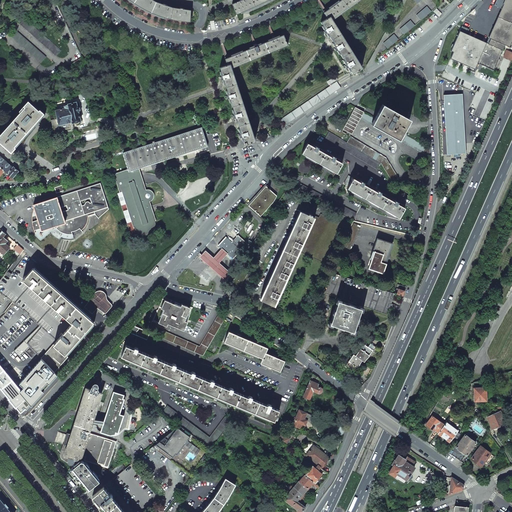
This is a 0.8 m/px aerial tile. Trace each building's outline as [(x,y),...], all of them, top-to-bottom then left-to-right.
[(130,0),(134,3),(151,13),(170,19),(190,22),(191,10),(184,9),(184,8),(180,7),(180,9),(173,7),(166,5),(166,4),(163,3),(163,4),(156,2),(152,0),(130,0)] [(239,0),(239,1),(232,4),(236,14),(255,6),(267,0),(239,0)] [(328,37),(334,46),(335,48),(336,50),(338,54),(340,53),(343,60),(342,60),(345,65),(348,69),(349,71),(350,70),(354,69),(356,71),(358,70),(362,68),(332,20),(359,0),(340,0),(339,1),(338,0),(328,8),(329,9),(323,13),(327,18),(320,22),(323,26),(321,26),(324,31),(328,37)] [(469,29),(462,26),(450,51),(453,52),(450,59),(474,69),(476,66),(477,67),(478,64),(477,64),(478,62),(483,64),(483,63),(495,68),(502,50),(504,45),(510,48),(511,43),(511,0),(495,0),(494,5),(501,9),(486,43),(467,34),(469,29)] [(416,15),(421,20),(431,11),(426,6),(416,15)] [(25,18),(20,23),(57,56),(61,50),(25,18)] [(400,29),(404,34),(414,25),(410,20),(400,29)] [(15,30),(10,35),(41,63),(46,58),(15,30)] [(383,43),(388,48),(398,39),(393,34),(383,43)] [(255,141),(231,68),(288,45),(283,35),(280,36),(279,35),(268,40),(268,41),(261,44),(261,43),(249,47),(249,49),(243,52),(242,50),(231,55),(231,56),(225,59),(227,65),(219,67),(221,71),(220,72),(221,77),(218,78),(219,80),(220,80),(222,83),(223,83),(227,96),(224,96),(225,99),(228,98),(230,102),(231,102),(233,109),(232,110),(233,115),(231,116),(231,118),(233,117),(234,121),(235,121),(236,121),(237,124),(238,128),(239,132),(240,134),(237,135),(237,137),(240,136),(242,141),(243,140),(244,145),(247,144),(246,143),(255,141)] [(284,126),(329,95),(330,95),(333,93),(335,92),(341,88),(337,82),(280,120),(284,126)] [(444,95),(448,155),(466,153),(462,94),(444,95)] [(25,107),(0,135),(0,142),(11,152),(16,147),(15,146),(44,114),(40,110),(39,111),(28,101),(24,106),(25,107)] [(57,119),(51,120),(53,132),(74,128),(73,123),(74,123),(75,123),(76,124),(78,123),(79,122),(81,121),(78,111),(79,111),(80,110),(79,108),(78,107),(77,107),(76,102),(68,104),(68,105),(64,106),(64,108),(55,110),(57,119)] [(375,118),(371,124),(398,140),(410,119),(382,104),(375,118)] [(355,107),(343,129),(352,134),(360,118),(364,112),(356,108),(355,107)] [(364,112),(360,118),(371,124),(375,118),(364,112)] [(151,165),(208,146),(202,128),(123,154),(128,169),(129,172),(139,168),(143,167),(144,172),(152,169),(151,165)] [(329,132),(325,138),(377,169),(380,163),(347,143),(329,132)] [(406,135),(402,142),(429,157),(429,152),(429,148),(406,135)] [(386,158),(350,137),(347,143),(380,163),(392,182),(398,178),(386,158)] [(307,143),(302,153),(336,173),(342,163),(335,159),(335,157),(331,155),(330,157),(318,149),(318,148),(314,146),(314,147),(307,143)] [(0,166),(4,170),(6,172),(12,178),(18,171),(13,167),(12,168),(0,156),(0,166)] [(144,185),(139,168),(129,172),(128,169),(113,174),(119,192),(122,192),(123,191),(127,203),(126,203),(128,210),(129,209),(133,221),(131,221),(133,228),(135,227),(136,229),(137,231),(139,233),(140,233),(143,234),(144,234),(148,234),(151,232),(153,230),(154,229),(155,226),(155,224),(155,222),(154,221),(156,221),(153,212),(151,213),(149,207),(151,206),(150,201),(152,200),(153,199),(153,198),(154,197),(154,196),(154,195),(154,194),(153,192),(151,190),(149,190),(148,190),(147,190),(146,190),(144,185)] [(6,172),(3,176),(8,181),(15,180),(12,178),(6,172)] [(348,175),(344,183),(348,186),(347,188),(399,218),(404,208),(397,203),(398,202),(394,200),(393,201),(380,194),(381,192),(377,190),(376,191),(363,184),(364,183),(360,180),(359,182),(348,175)] [(100,184),(33,205),(38,220),(32,222),(32,225),(34,231),(56,224),(58,227),(56,228),(58,230),(60,232),(62,233),(64,234),(67,234),(69,234),(73,233),(76,232),(78,230),(79,229),(81,230),(83,228),(85,226),(86,224),(87,222),(88,220),(88,215),(95,213),(95,214),(98,218),(108,209),(100,184)] [(300,184),(296,190),(353,220),(356,213),(300,184)] [(266,186),(248,206),(260,216),(273,201),(276,196),(266,186)] [(301,211),(261,299),(274,305),(277,297),(278,298),(280,294),(279,293),(286,278),(287,279),(288,275),(287,274),(291,267),(292,267),(293,263),(299,248),(310,224),(313,217),(311,216),(312,215),(308,213),(308,214),(301,211)] [(300,248),(299,251),(324,262),(328,253),(330,254),(332,249),(330,248),(335,238),(337,239),(339,234),(337,233),(341,224),(322,216),(320,221),(314,218),(311,225),(310,224),(299,248),(300,248)] [(354,221),(343,246),(350,249),(362,223),(354,221)] [(6,234),(2,230),(0,232),(0,250),(4,254),(10,247),(5,243),(7,241),(3,237),(6,234)] [(241,250),(247,243),(242,239),(238,236),(238,235),(237,236),(233,240),(233,241),(232,242),(241,250)] [(233,259),(241,250),(232,242),(233,240),(229,237),(228,239),(226,237),(218,245),(218,246),(221,249),(222,250),(224,251),(227,254),(228,255),(230,256),(231,258),(232,258),(233,259)] [(377,238),(367,266),(369,267),(368,268),(383,273),(393,243),(377,238)] [(219,263),(227,254),(221,249),(213,258),(219,263)] [(226,280),(231,274),(219,263),(213,258),(205,251),(199,257),(226,280)] [(38,272),(33,268),(25,277),(25,276),(22,279),(23,279),(23,280),(72,323),(53,344),(41,358),(46,363),(54,372),(56,370),(68,357),(65,354),(93,322),(86,315),(81,311),(60,292),(38,272)] [(240,268),(232,282),(240,287),(248,273),(240,268)] [(9,277),(5,273),(0,280),(0,291),(8,298),(11,300),(13,302),(28,315),(38,324),(42,327),(27,343),(41,358),(42,356),(53,344),(72,323),(23,280),(13,271),(9,277)] [(330,272),(321,292),(387,315),(394,294),(394,293),(330,272)] [(397,284),(394,293),(394,294),(403,296),(406,287),(397,284)] [(8,298),(0,291),(0,302),(3,304),(8,298)] [(81,311),(86,315),(90,312),(92,314),(92,313),(93,313),(96,309),(97,309),(98,309),(100,310),(102,313),(104,314),(106,313),(107,313),(112,307),(112,306),(112,305),(111,304),(109,302),(107,300),(107,298),(106,296),(106,295),(105,293),(103,292),(101,291),(99,291),(96,292),(94,293),(84,307),(84,308),(81,311)] [(180,306),(164,299),(161,308),(164,309),(162,312),(157,310),(152,321),(158,324),(159,322),(166,325),(168,323),(183,330),(187,321),(184,320),(190,307),(182,304),(180,306)] [(338,300),(330,324),(353,332),(361,308),(338,300)] [(228,313),(221,309),(199,347),(163,331),(160,337),(201,355),(203,356),(228,313)] [(42,327),(38,324),(28,335),(18,346),(34,364),(41,358),(27,343),(42,327)] [(129,332),(198,362),(201,355),(160,337),(139,328),(134,326),(129,332)] [(238,335),(229,331),(224,342),(262,358),(260,363),(280,371),(284,361),(276,357),(277,356),(275,355),(274,356),(265,353),(267,348),(259,344),(259,343),(258,342),(257,343),(240,336),(241,335),(239,334),(238,335)] [(363,344),(355,356),(362,361),(364,362),(372,350),(375,347),(371,344),(368,347),(363,344)] [(131,347),(126,345),(121,355),(274,421),(275,418),(276,419),(278,415),(277,415),(278,412),(279,413),(279,411),(282,412),(286,404),(273,399),(271,405),(259,400),(258,401),(251,398),(252,397),(246,394),(245,396),(232,390),(233,389),(221,384),(220,385),(213,382),(214,381),(208,378),(207,380),(194,374),(195,372),(190,371),(191,370),(190,369),(189,370),(183,367),(182,369),(175,366),(176,364),(170,362),(169,363),(156,358),(157,356),(151,354),(150,355),(137,350),(138,348),(132,345),(131,347)] [(353,354),(345,366),(354,372),(362,361),(355,356),(353,354)] [(21,391),(0,365),(0,386),(9,398),(9,399),(12,403),(16,407),(19,409),(20,412),(21,411),(25,408),(26,409),(26,408),(29,404),(42,390),(53,378),(55,376),(56,374),(55,373),(54,372),(46,363),(21,391)] [(320,379),(313,374),(310,380),(316,383),(315,386),(317,386),(320,379)] [(316,383),(310,380),(303,396),(309,399),(313,391),(318,393),(319,393),(321,393),(321,392),(322,391),(322,390),(321,389),(321,388),(320,387),(317,386),(315,386),(316,383)] [(86,388),(67,445),(63,444),(60,453),(60,455),(60,457),(61,458),(62,459),(72,466),(80,460),(82,455),(85,456),(84,460),(107,467),(116,442),(89,433),(102,391),(97,389),(98,385),(97,385),(97,384),(96,383),(94,383),(94,384),(93,384),(90,389),(86,388)] [(474,388),(474,401),(487,401),(486,387),(474,388)] [(113,392),(100,432),(110,435),(115,434),(115,432),(118,433),(123,415),(119,414),(124,399),(123,399),(124,395),(122,394),(123,394),(121,393),(120,394),(113,392)] [(493,410),(495,413),(500,411),(501,413),(505,411),(501,405),(493,410)] [(210,438),(167,406),(162,412),(179,425),(211,449),(231,421),(225,417),(210,438)] [(316,417),(299,410),(295,419),(294,419),(291,424),(300,428),(302,423),(305,425),(307,420),(314,423),(316,417)] [(495,413),(487,417),(492,429),(505,423),(501,413),(500,411),(495,413)] [(432,416),(426,424),(435,431),(435,430),(438,432),(444,425),(432,416)] [(444,425),(438,432),(437,433),(449,442),(458,430),(446,422),(444,425)] [(211,449),(179,425),(152,447),(191,476),(201,463),(211,449)] [(290,439),(281,432),(279,439),(279,440),(286,445),(290,439)] [(465,434),(456,446),(455,447),(466,454),(466,455),(476,443),(465,434)] [(454,445),(448,452),(461,461),(466,454),(455,447),(456,446),(454,445)] [(314,446),(306,455),(318,464),(317,465),(321,468),(324,465),(323,464),(328,457),(314,446)] [(480,446),(471,459),(481,466),(490,454),(480,446)] [(303,452),(300,456),(312,466),(312,465),(315,468),(317,465),(318,464),(306,455),(303,452)] [(394,460),(392,464),(393,465),(388,472),(394,476),(394,475),(404,482),(406,479),(406,480),(407,480),(409,481),(412,476),(410,474),(412,472),(411,471),(414,467),(412,466),(414,464),(413,464),(415,462),(406,456),(404,458),(398,455),(395,460),(394,460)] [(72,466),(70,468),(79,479),(80,478),(82,481),(81,482),(88,490),(99,481),(83,461),(80,460),(72,466)] [(130,465),(113,479),(140,511),(142,511),(154,503),(153,502),(158,498),(130,465)] [(304,475),(315,484),(318,481),(316,479),(324,470),(321,468),(317,465),(315,468),(312,465),(312,466),(304,475)] [(315,484),(304,475),(299,480),(308,488),(312,484),(318,489),(319,487),(315,484)] [(463,485),(451,477),(450,485),(449,494),(462,489),(463,485)] [(216,511),(223,503),(229,494),(235,484),(225,478),(219,489),(214,497),(207,506),(201,511),(216,511)] [(308,488),(299,480),(283,498),(283,499),(299,511),(301,511),(305,507),(297,501),(308,488)] [(267,488),(259,484),(256,488),(263,494),(267,488)] [(124,511),(123,511),(125,510),(123,507),(121,508),(113,498),(115,497),(109,490),(107,491),(103,487),(92,496),(105,511),(124,511)] [(0,511),(10,511),(0,499),(0,511)]
